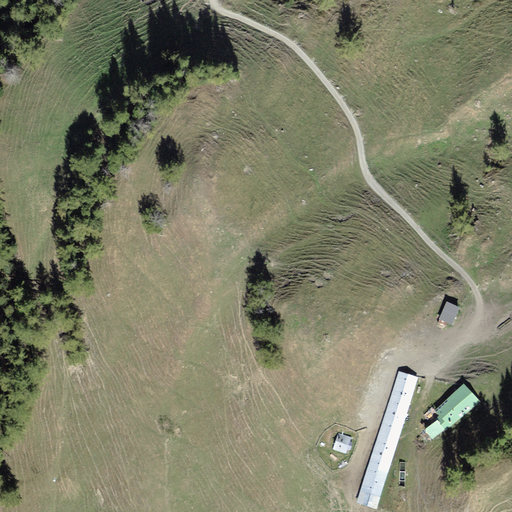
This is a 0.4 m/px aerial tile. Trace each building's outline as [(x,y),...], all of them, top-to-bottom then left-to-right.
[(446,299),(439,317),(453,323),(460,305),(446,299)] [(417,381),(398,375),(361,493),(380,499),(417,381)] [(464,386),(435,412),(451,431),(481,405),(464,386)] [(427,431),(434,440),(447,431),(439,421),(427,431)] [(331,450),(345,455),(351,441),(337,435),(331,450)]
